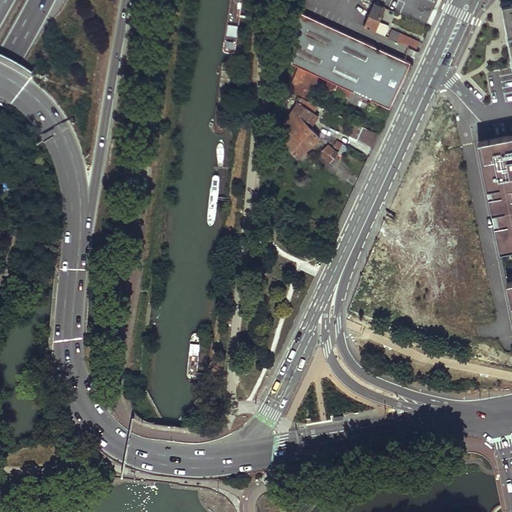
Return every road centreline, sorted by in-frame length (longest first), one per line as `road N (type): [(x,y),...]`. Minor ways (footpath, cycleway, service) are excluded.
road 1 (primary): [(243,453),(158,452),(98,423),(72,369),(74,268)]
road 2 (primary): [(346,258),(464,0)]
road 3 (motorway): [(74,268),(126,0)]
road 4 (primary): [(469,417),(378,383),(346,357),(337,327),(346,258)]
road 5 (primary): [(469,417),(243,453)]
road 6 (primary): [(346,258),(243,453)]
road 7 (primary): [(74,268),(75,198),(65,151),(43,114),(0,78)]
